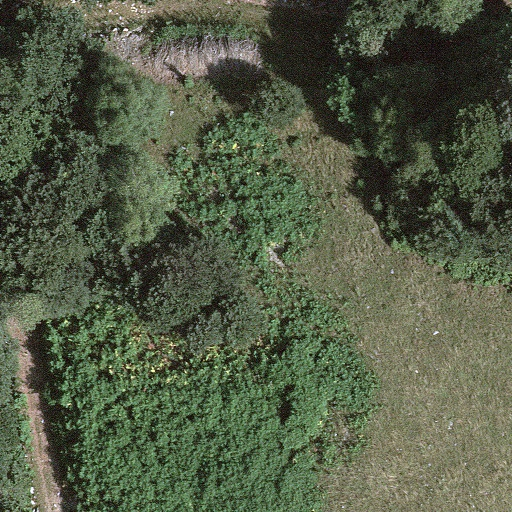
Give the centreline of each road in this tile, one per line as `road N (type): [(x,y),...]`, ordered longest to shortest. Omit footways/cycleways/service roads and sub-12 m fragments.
road 1 (track): [(0,37),(160,4),(511,56)]
road 2 (track): [(53,511),(13,274),(0,240)]
